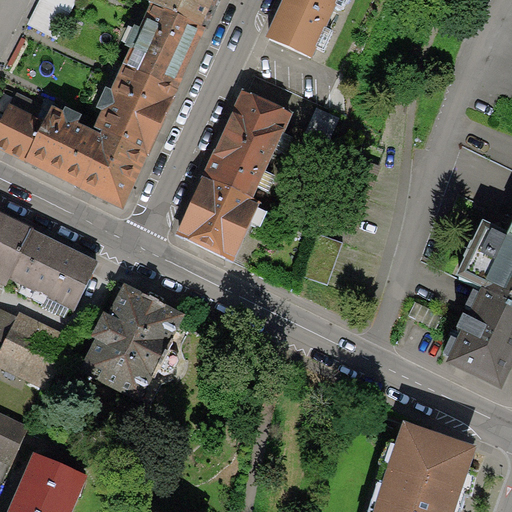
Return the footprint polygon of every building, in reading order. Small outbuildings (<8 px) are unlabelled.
[(44,0),(43,0),(31,25),(57,38),(69,13),(44,0)] [(44,0),(69,13),(75,0),(44,0)] [(205,30),(218,0),(152,0),(150,5),(156,7),(205,30)] [(281,0),(263,37),(304,57),(331,0),(281,0)] [(175,92),(205,30),(156,7),(127,69),(175,92)] [(171,100),(175,92),(127,69),(97,131),(109,137),(110,135),(148,154),(172,101),(171,100)] [(42,106),(16,93),(8,109),(34,121),(42,106)] [(244,95),(206,179),(252,200),(290,116),(244,95)] [(8,109),(0,124),(0,147),(28,162),(45,127),(44,126),(34,121),(8,109)] [(45,127),(28,162),(114,204),(124,203),(148,154),(110,135),(109,137),(106,143),(77,127),(78,123),(79,124),(79,123),(52,109),(44,126),(45,127)] [(319,111),(308,136),(328,145),(339,120),(319,111)] [(376,167),(345,156),(322,220),(353,231),(376,167)] [(206,179),(183,227),(189,241),(232,262),(249,224),(259,229),(267,215),(255,210),(258,203),(252,200),(206,179)] [(11,279),(33,234),(0,218),(0,282),(6,285),(9,278),(11,279)] [(511,231),(509,238),(486,226),(476,247),(473,246),(466,261),(469,262),(460,280),(486,293),(511,305),(511,231)] [(310,247),(338,257),(343,243),(315,233),(310,247)] [(47,297),(75,311),(98,266),(33,234),(11,279),(25,286),(21,294),(43,305),(47,297)] [(305,262),(333,272),(338,257),(310,247),(305,262)] [(333,272),(305,262),(300,276),(328,286),(333,272)] [(143,300),(127,291),(110,322),(105,320),(95,338),(101,341),(84,372),(138,401),(150,378),(154,380),(159,372),(164,375),(171,372),(176,363),(174,355),(169,352),(174,344),(170,342),(182,319),(165,310),(167,308),(145,297),(143,300)] [(498,383),(511,353),(511,305),(486,293),(471,323),(465,319),(458,332),(465,336),(453,361),(498,383)] [(0,338),(9,343),(19,322),(0,312),(0,338)] [(71,347),(19,322),(9,343),(0,360),(0,362),(51,388),(71,347)] [(29,427),(0,413),(0,458),(11,464),(29,427)] [(469,456),(408,436),(396,474),(456,493),(469,456)] [(39,459),(14,511),(69,511),(84,479),(39,459)] [(460,511),(465,495),(456,493),(396,474),(384,472),(371,511),(460,511)]
